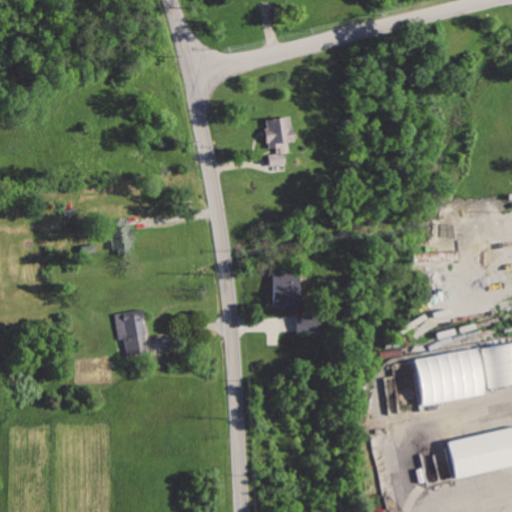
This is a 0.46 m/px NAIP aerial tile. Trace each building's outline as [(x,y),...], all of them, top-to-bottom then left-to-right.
[(263,118),(270,152),(265,153),(267,167),(293,162),(290,144),(299,143),(293,112),(263,118)] [(106,219),(111,253),(135,249),(132,227),(125,228),(124,217),(106,219)] [(272,270),(273,305),(301,304),(300,270),(272,270)] [(115,313),(119,338),(125,337),(128,356),(153,351),(146,308),(115,313)] [(294,313),(296,334),(322,332),(321,311),(294,313)] [(511,343),(477,351),(484,389),(511,383),(511,343)] [(419,404),(483,395),(476,348),(412,357),(419,404)] [(511,426),(442,442),(450,478),(511,464),(511,426)]
